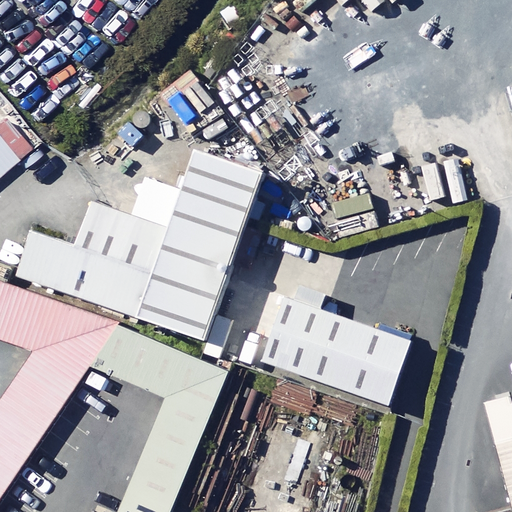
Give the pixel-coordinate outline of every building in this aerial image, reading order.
[(0,178),(34,150),(9,120),(0,128),(0,178)] [(210,159),(155,323),(223,345),(277,182),(210,159)] [(31,282),(155,323),(181,245),(100,218),(90,250),(46,236),(31,282)] [(0,511),(97,378),(125,335),(0,288),(0,351),(38,363),(0,417),(0,511)] [(426,352),(296,306),(275,366),(404,412),(426,352)] [(183,511),(235,377),(125,335),(97,378),(172,405),(130,511),(183,511)] [(511,449),(498,453),(511,507),(511,449)]
